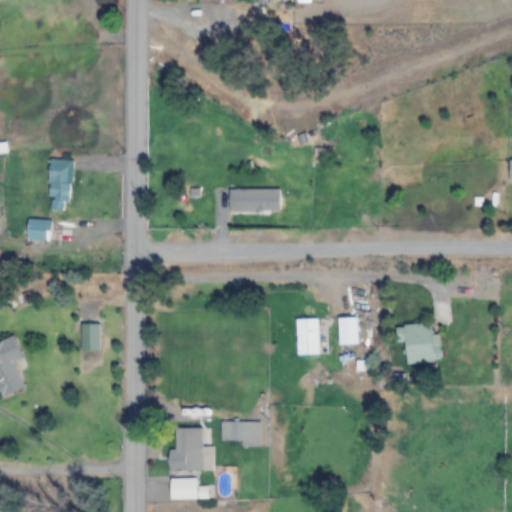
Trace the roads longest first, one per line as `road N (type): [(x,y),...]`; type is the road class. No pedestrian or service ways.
road 1 (tertiary): [(134,511),(136,0)]
road 2 (residential): [(511,244),(134,248)]
road 3 (residential): [(0,478),(136,476)]
